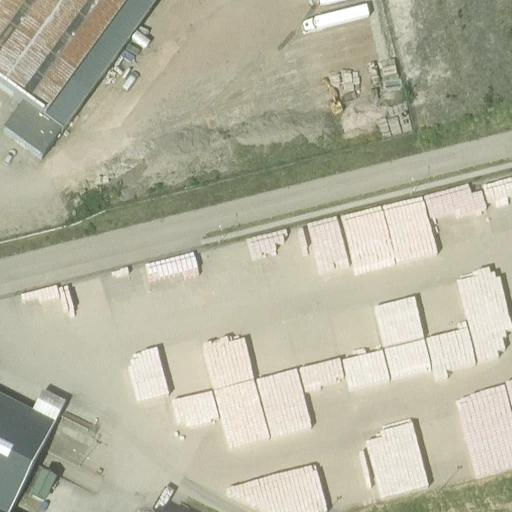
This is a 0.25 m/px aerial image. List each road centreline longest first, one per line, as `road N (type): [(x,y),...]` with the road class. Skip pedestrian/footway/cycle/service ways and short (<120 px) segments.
road 1 (unclassified): [(0,272),(511,145)]
road 2 (unknown): [(111,346),(130,404),(181,482),(486,410),(511,392)]
road 3 (unknown): [(111,346),(411,278),(509,227)]
road 4 (unknown): [(0,319),(23,347),(53,359),(111,346)]
